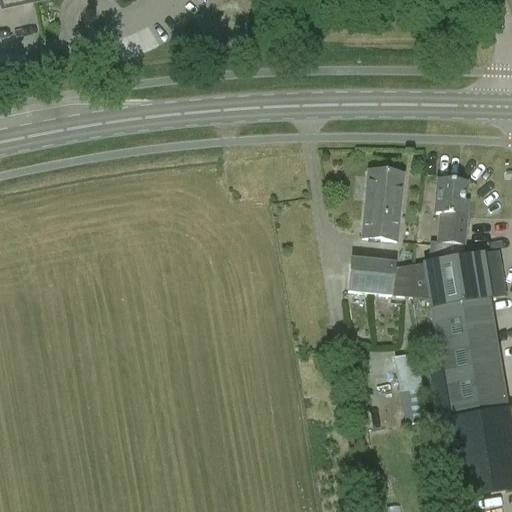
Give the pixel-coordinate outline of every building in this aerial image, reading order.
[(0,0),(0,10),(33,3),(48,0),(0,0)] [(403,177),(366,174),(360,242),(396,245),(403,177)] [(444,181),(441,183),(436,183),(433,216),(438,217),(436,245),(462,248),(467,203),(463,203),(465,186),(452,184),(450,182),(444,181)] [(427,266),(421,267),(426,302),(428,312),(438,375),(427,377),(434,424),(448,504),(511,493),(511,449),(488,301),(505,298),(498,255),(462,261),(427,266)] [(349,261),(346,296),(391,300),(391,299),(394,271),(394,266),(349,261)] [(413,268),(410,301),(426,302),(421,267),(413,268)] [(399,270),(396,299),(410,301),(413,268),(399,270)] [(392,361),(403,429),(428,425),(416,357),(413,358),(412,354),(396,357),(397,360),(392,361)]
